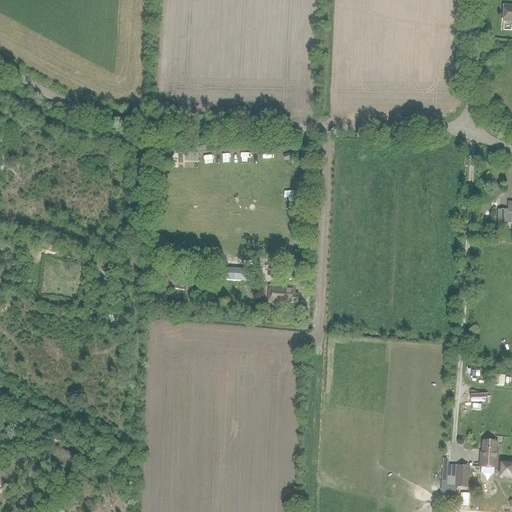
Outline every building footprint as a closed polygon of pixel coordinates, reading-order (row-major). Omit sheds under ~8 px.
[(511,22),(511,5),(504,5),(502,22),(511,22)] [(511,213),(511,201),(508,202),(508,210),(498,210),(498,230),(508,230),(508,214),(511,213)] [(255,283),(256,270),(221,268),(220,280),(255,283)] [(155,275),(155,285),(164,286),(165,275),(155,275)] [(298,303),(298,295),(294,295),(295,288),(269,286),(268,303),(289,304),(289,302),(298,303)] [(163,302),(164,302),(164,297),(155,296),(154,301),(152,301),(152,306),(163,306),(163,302)] [(494,468),(497,468),(499,468),(499,477),(511,478),(511,462),(500,462),(500,463),(497,463),(498,451),(496,451),(496,443),(484,442),(483,452),(481,452),(480,467),(481,467),(481,473),(493,474),(494,468)] [(456,487),(469,488),(470,466),(448,465),(447,494),(455,494),(456,487)]
